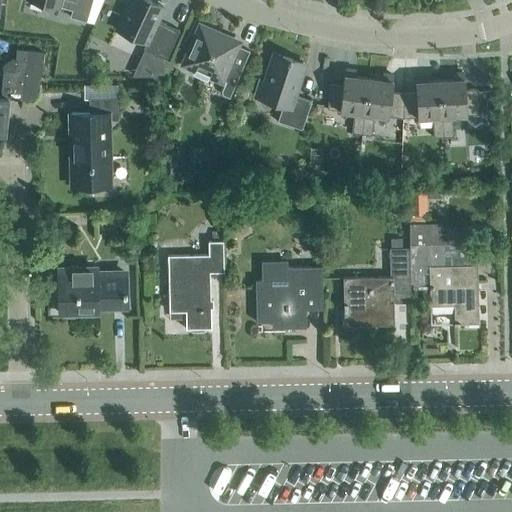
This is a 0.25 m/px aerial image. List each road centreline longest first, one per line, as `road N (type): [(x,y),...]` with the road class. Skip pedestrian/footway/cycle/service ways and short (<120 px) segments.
road 1 (secondary): [(17,404),(511,394)]
road 2 (residential): [(222,0),(382,38),(454,39),(511,25)]
road 3 (residential): [(0,176),(13,177),(17,404)]
